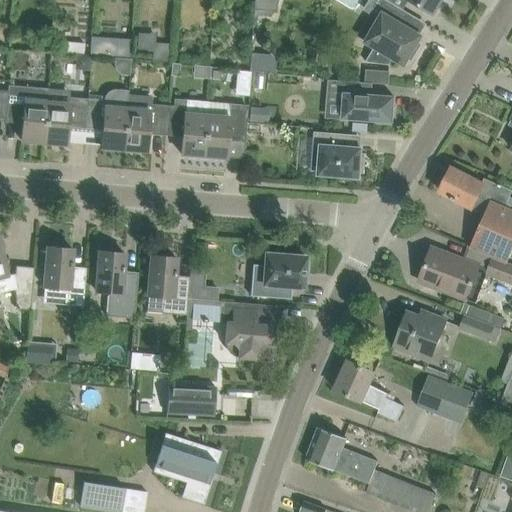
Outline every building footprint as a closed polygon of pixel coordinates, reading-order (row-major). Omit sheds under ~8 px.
[(253,0),(253,10),(275,11),(277,0),(253,0)] [(373,49),(366,62),(390,65),(394,58),(404,64),(408,58),(411,60),(420,45),(417,43),(420,36),(410,30),(417,18),(403,10),(388,0),(379,0),(374,10),(381,14),(364,43),(373,49)] [(388,0),(403,10),(409,0),(434,14),(442,0),(388,0)] [(8,32),(0,31),(0,44),(7,46),(8,32)] [(91,54),(98,54),(99,37),(92,37),(91,54)] [(99,37),(98,54),(105,55),(106,38),(99,37)] [(53,41),(52,52),(64,52),(65,42),(53,41)] [(72,42),(71,53),(77,53),(83,54),(84,43),(72,42)] [(170,46),(157,45),(156,61),(169,62),(170,46)] [(76,66),(90,67),(91,55),(83,54),(77,53),(76,66)] [(271,55),(252,54),(250,71),(275,73),(276,62),(271,55)] [(171,63),(170,75),(179,76),(180,64),(171,63)] [(389,83),(389,69),(364,68),(364,82),(389,83)] [(393,122),(394,97),(371,95),(372,83),(330,80),(328,102),(344,103),(343,118),(393,122)] [(8,92),(6,116),(23,117),(21,141),(44,142),(47,103),(46,103),(48,88),(8,84),(8,92)] [(87,99),(86,123),(103,124),(101,147),(124,149),(127,109),(128,95),(129,89),(116,88),(112,89),(107,92),(105,94),(104,100),(87,99)] [(165,129),(167,105),(151,104),(152,96),(128,95),(127,109),(124,149),(146,151),(148,128),(165,129)] [(47,103),(44,142),(66,144),(68,121),(86,123),(87,99),(69,97),(68,104),(47,103)] [(203,156),(207,116),(208,102),(187,100),(187,99),(174,98),(174,106),(167,105),(165,129),(183,131),(181,154),(203,156)] [(207,116),(203,156),(226,158),(228,135),(242,136),(244,105),(229,104),(228,118),(207,116)] [(250,107),(249,122),(268,123),(269,108),(250,107)] [(353,124),(353,131),(367,132),(368,125),(353,124)] [(365,174),(366,154),(361,154),(362,149),(353,148),(354,135),(314,132),(311,171),(319,172),(319,175),(359,178),(360,173),(365,174)] [(470,247),(494,257),(508,263),(511,252),(511,202),(508,201),(511,193),(484,178),(482,183),(453,168),(440,192),(452,198),(451,199),(455,201),(456,200),(484,214),(470,247)] [(0,291),(16,288),(18,306),(30,307),(33,268),(16,266),(15,274),(6,276),(0,246),(0,291)] [(47,247),(46,267),(44,287),(59,288),(57,304),(82,306),(83,298),(85,278),(74,277),(75,269),(71,269),(72,249),(68,249),(66,248),(64,247),(61,246),(60,246),(58,246),(55,246),(54,246),(51,247),(47,247)] [(466,300),(479,266),(432,248),(419,282),(466,300)] [(99,251),(97,271),(96,291),(108,292),(106,316),(133,319),(135,303),(137,283),(126,282),(126,273),(123,273),(124,253),(120,253),(118,252),(116,251),(113,251),(112,250),(110,250),(107,251),(106,251),(103,252),(99,251)] [(266,254),(265,266),(252,265),(250,296),(290,299),(291,287),(303,288),(304,271),(308,271),(309,262),(305,261),(305,257),(266,254)] [(151,256),(149,276),(147,296),(162,297),(161,313),(186,315),(187,298),(188,287),(178,286),(178,278),(174,277),(176,258),(172,258),(170,257),(168,256),(165,255),(163,255),(162,255),(159,255),(158,255),(155,256),(151,256)] [(511,264),(508,263),(494,257),(487,274),(511,283),(511,264)] [(187,298),(218,301),(219,286),(189,284),(188,287),(187,298)] [(187,298),(186,315),(184,334),(190,332),(191,320),(226,323),(224,343),(226,343),(226,349),(232,355),(237,357),(237,358),(259,359),(259,358),(271,359),(272,347),(274,347),(275,326),(256,324),(258,310),(234,308),(234,302),(218,301),(187,298)] [(394,347),(413,354),(431,361),(446,320),(421,311),(419,316),(407,312),(394,347)] [(493,327),(465,316),(460,329),(488,340),(493,327)] [(493,327),(488,340),(495,342),(500,329),(493,327)] [(51,346),(27,344),(26,363),(50,364),(51,346)] [(66,361),(77,362),(78,349),(67,349),(66,361)] [(156,368),(157,354),(132,353),(131,367),(156,368)] [(397,422),(404,406),(386,398),(388,394),(370,385),(375,373),(348,360),(334,390),(362,402),(379,410),(378,413),(397,422)] [(461,424),(474,392),(429,375),(416,407),(461,424)] [(511,375),(503,400),(511,403),(511,375)] [(166,413),(214,416),(215,387),(167,384),(166,413)] [(227,389),(224,407),(248,411),(251,393),(227,389)] [(347,439),(319,428),(306,459),(369,484),(366,494),(381,500),(390,476),(375,470),(378,462),(343,448),(347,439)] [(165,433),(153,471),(187,482),(182,497),(203,504),(220,451),(165,433)] [(511,453),(508,452),(500,475),(511,479),(511,453)] [(83,482),(80,506),(118,511),(121,511),(125,489),(83,482)] [(326,509),(304,501),(300,511),(325,511),(326,510),(326,509)]
